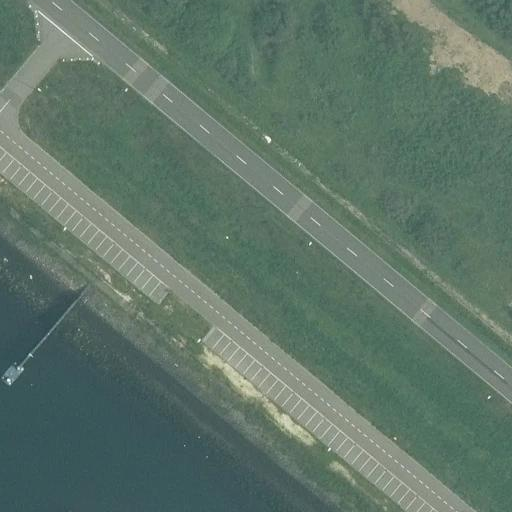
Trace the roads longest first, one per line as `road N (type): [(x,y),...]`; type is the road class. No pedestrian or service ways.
road 1 (unknown): [(0,125),(464,511)]
road 2 (tertiary): [(511,386),(48,0)]
